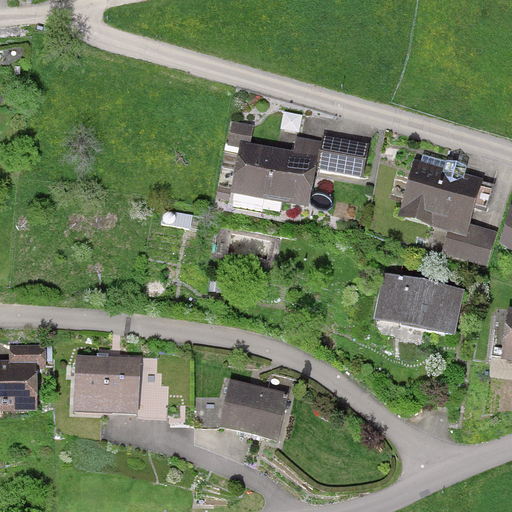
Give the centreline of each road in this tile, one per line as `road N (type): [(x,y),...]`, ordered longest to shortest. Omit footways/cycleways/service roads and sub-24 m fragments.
road 1 (residential): [(511,152),(100,36),(59,9),(0,18)]
road 2 (residential): [(434,478),(374,407),(304,359),(176,327),(0,315)]
